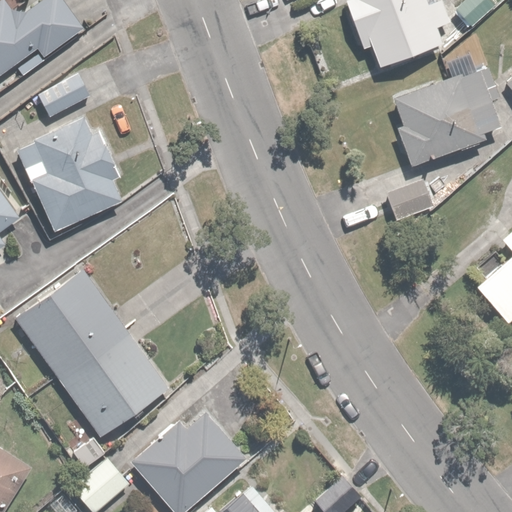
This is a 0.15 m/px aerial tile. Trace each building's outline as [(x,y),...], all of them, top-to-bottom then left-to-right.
[(14,0),(0,0),(0,71),(29,51),(36,47),(43,56),(83,27),(63,0),(39,0),(23,12),(14,0)] [(375,64),(440,42),(425,0),(343,0),(359,49),(369,45),(375,64)] [(493,4),(489,0),(460,0),(453,7),(470,25),(493,4)] [(393,122),(406,161),(501,130),(479,67),(393,95),(401,120),(393,122)] [(87,92),(75,71),(37,93),(49,113),(87,92)] [(81,115),(15,147),(54,228),(119,196),(81,115)] [(0,175),(0,243),(3,241),(0,237),(0,227),(24,209),(0,175)] [(382,191),(393,216),(429,200),(418,175),(382,191)] [(507,321),(511,316),(511,224),(496,238),(510,254),(475,284),(507,321)] [(84,268),(16,315),(98,434),(166,387),(84,268)] [(177,416),(129,461),(177,511),(180,511),(239,457),(199,414),(186,426),(177,416)] [(104,450),(92,435),(71,450),(83,466),(104,450)] [(0,511),(2,511),(31,464),(0,445),(0,511)] [(96,511),(128,484),(105,458),(70,488),(91,511),(96,511)] [(338,511),(357,491),(338,474),(314,501),(326,511),(338,511)] [(276,511),(250,483),(218,511),(210,503),(200,511),(276,511)]
